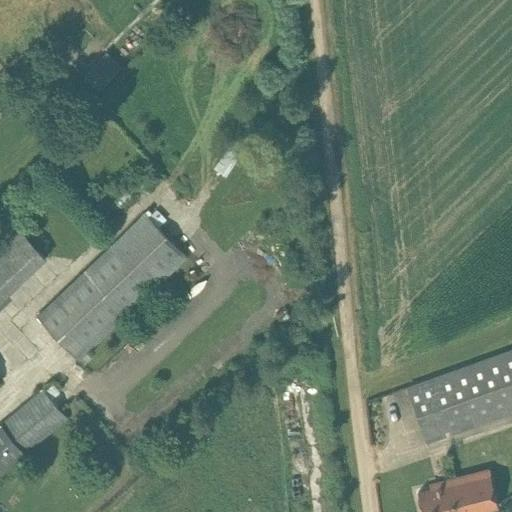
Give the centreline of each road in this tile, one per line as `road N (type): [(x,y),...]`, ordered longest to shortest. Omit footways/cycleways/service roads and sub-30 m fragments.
road 1 (track): [(312,0),(352,376)]
road 2 (unclassified): [(352,376),(368,511)]
